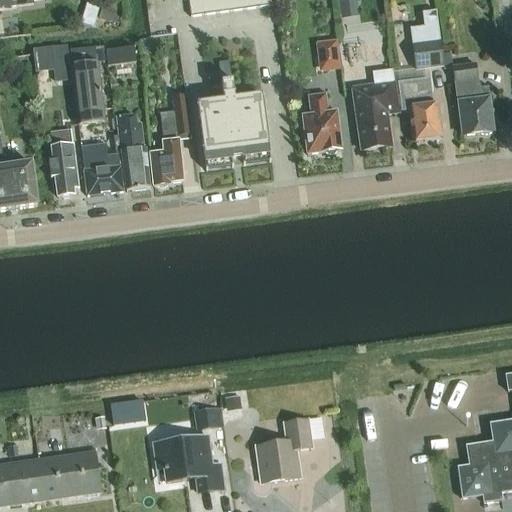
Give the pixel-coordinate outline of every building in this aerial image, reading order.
[(32,6),(31,0),(0,0),(0,13),(9,12),(9,9),(32,6)] [(206,18),(203,0),(188,0),(192,20),(206,18)] [(219,16),(216,0),(203,0),(206,18),(219,16)] [(232,14),(230,0),(216,0),(219,16),(232,14)] [(246,12),(244,0),(230,0),(232,14),(246,12)] [(259,10),(257,0),(244,0),(246,12),(259,10)] [(273,8),(272,0),(257,0),(259,10),(273,8)] [(354,0),(338,0),(336,0),(338,16),(356,13),(354,0)] [(96,27),(98,21),(101,11),(86,7),(81,23),(96,27)] [(415,72),(443,68),(436,14),(423,16),(424,30),(410,32),(415,72)] [(141,51),(151,50),(150,40),(144,40),(140,41),(140,42),(141,51)] [(320,73),(341,70),(337,43),(316,46),(320,73)] [(67,47),(51,49),(55,83),(71,82),(67,51),(67,47)] [(108,70),(136,66),(134,50),(106,53),(108,70)] [(450,55),(442,56),(443,68),(444,73),(453,72),(452,70),(450,55)] [(270,156),(262,98),(235,102),(230,64),(219,65),(224,103),(197,107),(205,165),(270,156)] [(78,128),(104,125),(97,65),(71,68),(78,128)] [(491,136),(492,135),(493,135),(488,91),(479,92),(476,67),(452,70),(457,106),(458,106),(462,139),(480,137),(481,137),(483,138),(485,138),(487,138),(488,137),(490,137),(491,136)] [(392,72),(390,73),(372,75),(374,88),(352,91),(361,154),(391,150),(387,117),(398,115),(392,72)] [(429,82),(399,86),(403,112),(409,112),(414,144),(432,142),(435,144),(439,144),(441,141),(444,141),(439,106),(433,107),(429,82)] [(337,154),(342,153),(337,114),(328,116),(325,97),(308,99),(311,118),(302,119),(307,158),(325,155),(329,158),(334,157),(337,154)] [(185,99),(173,100),(178,139),(191,137),(185,99)] [(170,186),(183,184),(181,164),(178,143),(178,139),(175,117),(166,119),(169,144),(163,145),(164,155),(150,157),(153,189),(156,189),(160,191),(164,191),(167,188),(170,188),(170,186)] [(126,195),(150,192),(146,152),(143,152),(140,128),(136,128),(135,120),(117,122),(119,139),(114,140),(116,156),(121,155),(126,195)] [(0,214),(37,209),(32,167),(4,171),(0,141),(0,214)] [(73,192),(78,192),(73,148),(51,150),(53,165),(49,165),(51,181),(55,181),(58,200),(74,198),(73,192)] [(87,199),(123,195),(119,161),(115,160),(107,161),(105,148),(81,150),(87,199)] [(469,469),(457,471),(462,502),(482,499),(483,507),(502,504),(501,496),(511,494),(511,377),(505,379),(508,395),(511,394),(511,423),(490,427),(493,445),(466,449),(469,469)] [(240,399),(225,402),(227,415),(242,413),(240,399)] [(194,416),(197,434),(222,430),(219,412),(194,416)] [(104,420),(95,421),(97,433),(102,432),(106,431),(104,420)] [(312,452),(308,423),(284,427),(287,445),(256,450),(262,488),(300,482),(296,454),(312,452)] [(196,483),(198,497),(224,493),(220,467),(212,468),(208,440),(153,447),(157,476),(165,475),(166,486),(196,483)] [(17,449),(7,450),(9,460),(18,459),(17,449)] [(96,455),(67,460),(73,500),(102,496),(96,455)] [(67,460),(38,464),(44,504),(73,500),(67,460)] [(38,464),(10,468),(15,508),(44,504),(38,464)] [(10,468),(0,469),(0,510),(15,508),(10,468)]
